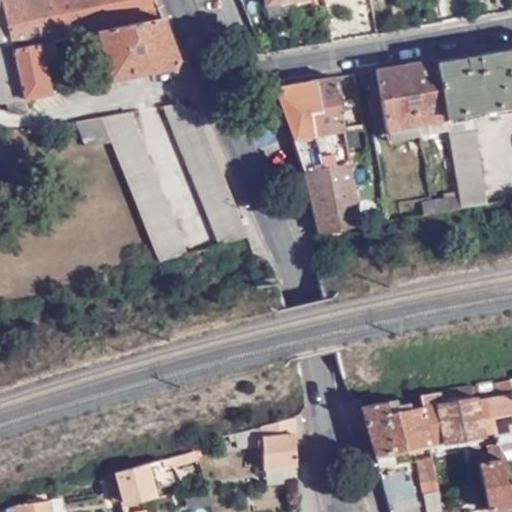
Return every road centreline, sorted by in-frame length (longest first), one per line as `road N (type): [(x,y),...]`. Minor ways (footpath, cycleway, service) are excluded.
road 1 (tertiary): [(339,511),(303,306),(208,80)]
road 2 (residential): [(208,80),(511,30)]
